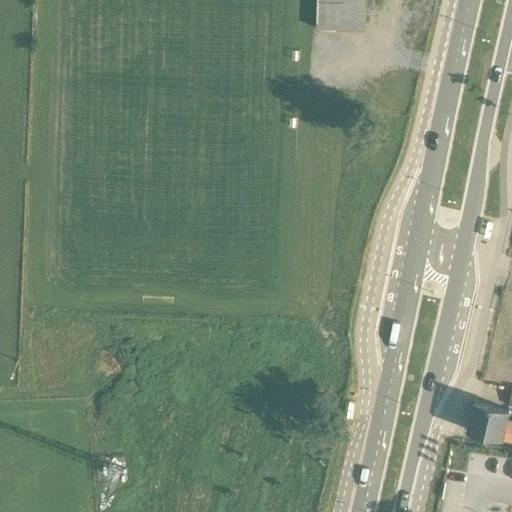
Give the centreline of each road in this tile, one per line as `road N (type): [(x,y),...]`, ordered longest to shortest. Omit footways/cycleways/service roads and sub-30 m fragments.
road 1 (primary): [(417,214),(357,511)]
road 2 (primary): [(457,258),(511,3)]
road 3 (primary): [(398,511),(457,258)]
road 4 (primary): [(464,0),(417,214)]
